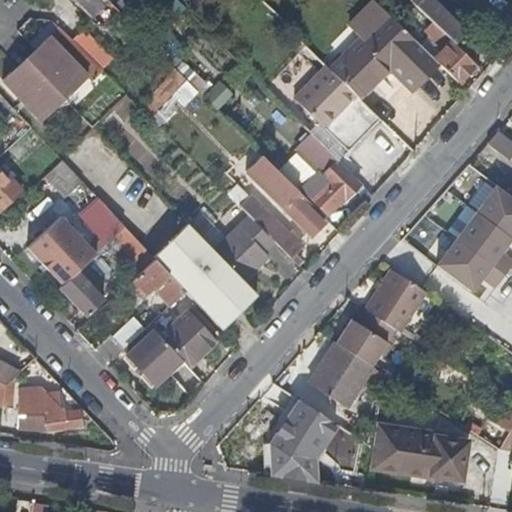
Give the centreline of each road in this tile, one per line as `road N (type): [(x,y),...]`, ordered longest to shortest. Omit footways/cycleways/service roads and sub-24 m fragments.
road 1 (residential): [(511,72),(190,439),(164,487)]
road 2 (residential): [(164,487),(144,440),(0,290)]
road 3 (tertiary): [(0,463),(164,487)]
